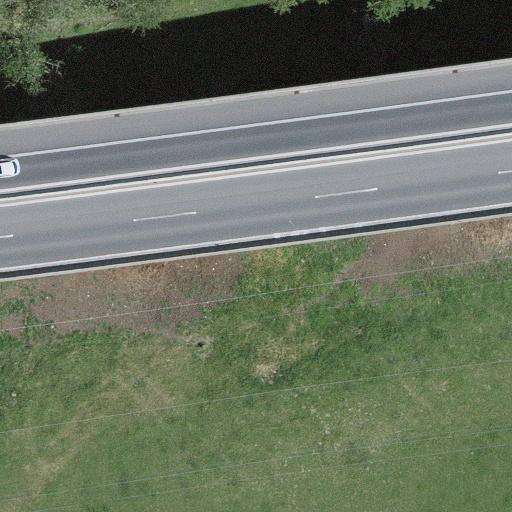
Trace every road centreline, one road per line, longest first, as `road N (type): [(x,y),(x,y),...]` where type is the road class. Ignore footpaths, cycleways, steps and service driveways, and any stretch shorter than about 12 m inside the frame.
road 1 (trunk): [(0,237),(511,171)]
road 2 (trunk): [(511,108),(0,174)]
